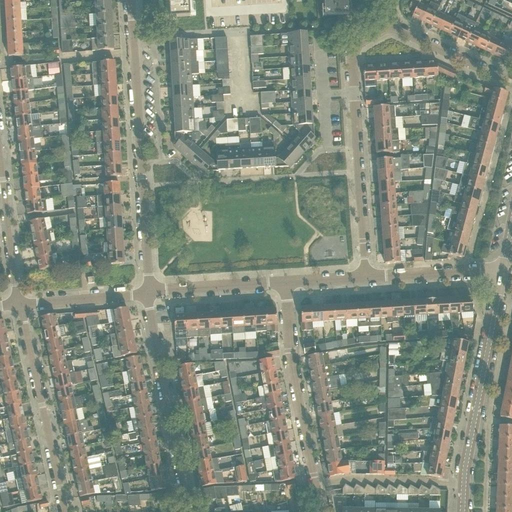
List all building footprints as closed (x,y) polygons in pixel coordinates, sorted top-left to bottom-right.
[(4,0),(5,10),(20,10),(19,0),(4,0)] [(95,1),(95,14),(111,13),(110,0),(95,1)] [(168,0),(170,18),(190,17),(188,0),(168,0)] [(325,0),(326,16),(349,14),(346,4),(350,3),(348,0),(325,0)] [(412,16),(422,20),(427,8),(418,4),(419,0),(411,0),(411,1),(409,5),(415,8),(412,16)] [(427,8),(422,20),(431,25),(439,7),(430,2),(427,8)] [(431,25),(440,29),(445,17),(438,13),(441,8),(439,7),(431,25)] [(488,20),(491,13),(482,8),(480,12),(478,17),(487,21),(488,20)] [(5,10),(6,22),(20,21),(20,10),(5,10)] [(95,14),(96,26),(111,25),(111,13),(95,14)] [(491,13),(489,17),(499,21),(501,17),(491,13)] [(440,29),(449,33),(457,15),(454,14),(451,19),(445,17),(440,29)] [(64,16),(59,16),(60,28),(65,28),(77,27),(77,23),(70,24),(69,15),(64,16)] [(457,15),(449,33),(458,37),(464,25),(466,19),(459,16),(457,15)] [(458,37),(467,42),(475,24),(466,19),(464,25),(458,37)] [(6,22),(6,33),(21,32),(20,21),(6,22)] [(467,42),(476,46),(482,33),(475,30),(477,24),(475,24),(467,42)] [(96,26),(97,38),(112,37),(111,25),(96,26)] [(476,46),(485,50),(494,32),(491,31),(488,36),(482,33),(476,46)] [(6,33),(7,45),(22,44),(21,32),(6,33)] [(485,50),(494,54),(500,42),(493,39),(496,33),(494,32),(485,50)] [(287,34),(288,46),(307,44),(306,33),(287,34)] [(249,37),(250,48),(262,47),(262,36),(249,37)] [(112,37),(97,38),(98,51),(113,50),(112,37)] [(214,39),(215,50),(227,49),(226,38),(214,39)] [(494,54),(503,59),(511,41),(509,39),(506,45),(500,42),(494,54)] [(61,41),(62,53),(72,53),(72,40),(66,40),(61,41)] [(169,41),(170,53),(189,52),(195,51),(197,51),(197,40),(169,41)] [(511,40),(511,41),(503,59),(511,62),(511,47),(511,44),(511,40)] [(22,44),(7,45),(8,56),(13,56),(22,56),(28,55),(27,43),(22,44)] [(288,46),(288,57),(308,56),(307,44),(288,46)] [(228,61),(227,49),(215,50),(216,62),(228,61)] [(170,53),(171,64),(190,63),(196,63),(195,51),(189,52),(170,53)] [(288,57),(289,68),(308,67),(308,56),(288,57)] [(91,62),(92,74),(114,73),(114,61),(91,62)] [(216,62),(216,73),(228,72),(228,61),(216,62)] [(436,62),(424,63),(425,77),(437,77),(437,70),(443,73),(445,68),(436,64),(436,62)] [(171,64),(171,76),(191,75),(199,74),(198,63),(196,63),(190,63),(171,64)] [(424,63),(412,64),(412,78),(425,77),(424,63)] [(400,64),(387,65),(388,80),(400,79),(400,64)] [(412,64),(400,64),(400,79),(412,78),(412,64)] [(387,65),(375,66),(376,80),(388,80),(387,65)] [(24,66),(9,68),(11,80),(11,81),(25,79),(31,79),(31,78),(30,66),(24,67),(24,66)] [(376,80),(375,66),(363,66),(364,87),(376,86),(376,80)] [(289,68),(282,69),(283,80),(290,80),(309,78),(308,67),(289,68)] [(448,69),(445,75),(453,78),(455,73),(448,69)] [(228,72),(217,73),(218,81),(222,80),(222,84),(229,83),(228,72)] [(93,86),(100,85),(115,84),(114,73),(92,74),(93,86)] [(171,76),(172,87),(191,86),(191,75),(171,76)] [(290,80),(291,91),(310,90),(309,78),(290,80)] [(25,79),(11,81),(12,92),(12,93),(27,91),(34,91),(32,79),(31,79),(25,79)] [(222,88),(218,89),(219,96),(223,95),(230,95),(229,83),(222,84),(222,88)] [(100,85),(101,97),(116,96),(115,84),(100,85)] [(172,87),(173,98),(192,97),(191,86),(172,87)] [(485,87),(484,92),(491,94),(490,99),(505,103),(507,93),(485,87)] [(291,91),(291,102),(310,101),(310,90),(291,91)] [(27,91),(12,93),(14,104),(28,103),(27,91)] [(261,105),(268,104),(275,104),(274,92),(260,93),(261,105)] [(219,96),(211,96),(211,104),(216,103),(216,107),(223,107),(223,95),(219,96)] [(101,97),(102,108),(117,107),(116,96),(101,97)] [(173,98),(174,110),(193,109),(192,97),(173,98)] [(490,99),(487,110),(502,114),(505,103),(490,99)] [(291,102),(292,114),(311,113),(310,101),(291,102)] [(14,104),(15,117),(30,115),(28,103),(14,104)] [(429,110),(419,111),(420,113),(420,116),(421,116),(432,115),(437,116),(438,116),(439,104),(429,104),(429,110)] [(373,107),(374,119),(394,118),(393,106),(373,107)] [(102,108),(102,120),(117,119),(117,107),(102,108)] [(217,112),(212,113),(212,119),(224,118),(223,107),(216,107),(217,112)] [(481,108),(478,119),(479,120),(499,125),(502,114),(487,110),(481,108)] [(174,110),(174,121),(193,120),(193,109),(174,110)] [(293,126),(304,125),(312,124),(311,113),(292,114),(293,126)] [(17,129),(39,126),(40,126),(39,120),(30,120),(30,115),(15,117),(17,129)] [(432,115),(421,116),(421,126),(436,125),(437,125),(438,116),(437,116),(432,115)] [(262,116),(277,130),(281,126),(269,116),(262,116)] [(470,119),(467,129),(481,132),(496,136),(498,126),(499,125),(479,120),(478,119),(470,117),(470,119)] [(260,118),(248,119),(249,126),(249,134),(261,133),(260,118)] [(374,119),(374,130),(389,129),(395,129),(394,118),(374,119)] [(102,120),(103,131),(118,130),(117,119),(102,120)] [(237,120),(237,127),(238,132),(245,131),(245,126),(249,126),(248,119),(237,120)] [(183,132),(183,133),(194,132),(193,120),(174,121),(175,133),(183,132)] [(220,134),(227,133),(226,120),(212,136),(215,139),(220,134)] [(292,142),(291,143),(302,153),(303,152),(307,152),(312,146),(312,142),(311,141),(314,137),(313,124),(312,124),(304,125),(295,125),(296,129),(300,133),(292,142)] [(39,126),(17,129),(18,141),(33,139),(41,138),(40,126),(39,126)] [(211,126),(206,131),(210,134),(214,129),(211,126)] [(389,129),(374,130),(375,142),(390,141),(398,140),(397,129),(395,129),(389,129)] [(95,132),(96,143),(119,142),(118,130),(103,131),(95,132)] [(183,132),(175,133),(174,133),(175,146),(178,150),(177,151),(187,160),(188,161),(198,149),(197,148),(183,137),(183,133),(183,132)] [(481,133),(478,143),(493,147),(496,136),(481,132),(481,133)] [(438,133),(437,145),(443,146),(444,142),(447,143),(448,135),(444,135),(445,134),(444,134),(438,133)] [(18,141),(20,153),(34,151),(41,150),(40,145),(33,146),(33,139),(18,141)] [(390,141),(375,142),(376,154),(386,153),(391,153),(399,152),(398,140),(390,141)] [(97,155),(105,154),(119,153),(119,142),(96,143),(97,155)] [(301,155),(302,153),(291,143),(278,158),(274,159),(274,158),(275,168),(288,167),(291,164),(292,165),(296,165),(302,158),(301,155)] [(478,144),(475,154),(490,158),(493,147),(478,143),(478,144)] [(239,144),(227,145),(228,150),(229,170),(240,169),(239,151),(239,150),(239,144)] [(216,146),(217,162),(217,171),(218,171),(218,170),(229,170),(228,150),(227,145),(216,146)] [(426,152),(425,154),(430,155),(433,155),(434,147),(428,147),(427,147),(426,147),(426,152)] [(262,148),(250,149),(252,168),(263,168),(262,148)] [(273,148),(262,148),(263,168),(274,167),(274,168),(275,168),(274,158),(273,148)] [(250,149),(239,150),(239,151),(240,169),(252,168),(250,149)] [(217,162),(213,162),(199,150),(189,162),(199,170),(200,169),(204,172),(217,171),(217,162)] [(20,153),(21,165),(35,163),(34,151),(20,153)] [(105,154),(105,166),(120,165),(119,153),(105,154)] [(469,153),(466,164),(486,169),(490,158),(475,154),(469,153)] [(425,155),(422,155),(423,167),(425,167),(425,168),(426,168),(427,168),(431,168),(432,162),(433,155),(425,155)] [(436,157),(434,168),(444,171),(447,159),(442,158),(436,157)] [(377,160),(378,171),(393,170),(400,170),(401,170),(400,158),(377,160)] [(21,165),(23,177),(37,175),(35,163),(21,165)] [(465,163),(462,175),(483,181),(486,169),(466,164),(465,163)] [(120,165),(105,166),(106,177),(121,177),(120,165)] [(434,168),(433,179),(438,180),(441,181),(445,182),(447,172),(444,171),(434,168)] [(393,170),(378,171),(378,183),(393,182),(401,181),(400,170),(393,170)] [(70,172),(63,173),(64,185),(66,185),(72,184),(70,172)] [(23,177),(24,189),(38,188),(38,182),(50,180),(49,174),(37,175),(23,177)] [(462,175),(459,186),(480,192),(483,181),(462,175)] [(433,179),(432,190),(439,193),(441,181),(438,180),(433,179)] [(103,183),(104,195),(119,194),(118,182),(103,183)] [(378,183),(379,194),(394,193),(393,182),(378,183)] [(81,185),(72,186),(73,196),(76,196),(76,198),(81,197),(81,186),(81,185)] [(458,185),(455,196),(478,203),(480,192),(459,186),(458,185)] [(24,189),(25,201),(40,200),(38,188),(24,189)] [(423,191),(408,192),(408,197),(412,197),(412,204),(427,203),(428,192),(423,191)] [(379,194),(380,206),(395,205),(394,193),(379,194)] [(97,196),(97,207),(120,206),(119,194),(104,195),(97,196)] [(455,196),(453,202),(461,205),(460,210),(475,214),(478,203),(455,196)] [(84,209),(87,208),(86,198),(83,198),(82,198),(76,199),(77,209),(84,209)] [(40,200),(25,201),(27,214),(37,213),(41,212),(47,211),(45,201),(40,201),(40,200)] [(412,204),(411,204),(411,215),(420,215),(426,216),(427,203),(412,204)] [(380,206),(381,217),(396,216),(395,205),(380,206)] [(98,219),(99,219),(120,217),(120,206),(97,207),(98,219)] [(446,209),(444,218),(449,219),(452,220),(456,221),(457,221),(471,225),(475,214),(460,210),(448,207),(447,209),(446,209)] [(420,215),(411,215),(412,227),(424,227),(426,216),(420,215)] [(381,217),(382,229),(397,228),(396,216),(381,217)] [(99,230),(106,230),(121,229),(120,217),(99,219),(99,230)] [(29,222),(31,234),(46,231),(43,218),(29,222)] [(457,221),(454,232),(468,236),(471,225),(457,221)] [(382,229),(382,240),(398,239),(397,228),(382,229)] [(31,234),(34,246),(55,241),(52,229),(46,231),(31,234)] [(106,230),(107,241),(122,240),(121,229),(106,230)] [(454,232),(451,243),(465,247),(468,236),(454,232)] [(433,238),(426,237),(424,261),(431,261),(433,238)] [(382,240),(383,252),(398,251),(398,239),(382,240)] [(107,241),(108,253),(123,252),(122,240),(107,241)] [(34,246),(37,258),(51,255),(57,253),(55,241),(34,246)] [(465,247),(446,242),(445,245),(443,245),(441,253),(462,259),(465,247)] [(87,243),(81,243),(82,254),(89,254),(87,243)] [(422,250),(413,250),(414,262),(421,261),(422,250)] [(398,251),(383,252),(384,263),(399,262),(398,251)] [(123,252),(108,253),(108,265),(123,264),(123,252)] [(51,255),(37,258),(39,270),(54,267),(51,255)] [(460,298),(448,299),(449,304),(449,314),(451,328),(454,328),(458,328),(457,321),(459,321),(458,316),(457,316),(457,313),(461,313),(460,304),(460,298)] [(471,298),(460,298),(461,313),(472,312),(471,298)] [(448,299),(437,300),(438,315),(449,314),(448,299)] [(437,300),(426,301),(427,315),(438,315),(437,300)] [(414,301),(402,302),(403,317),(404,325),(415,324),(414,316),(415,316),(414,301)] [(426,301),(414,301),(415,316),(427,315),(426,301)] [(402,302),(391,303),(392,322),(397,322),(397,317),(398,317),(403,317),(402,302)] [(379,303),(368,304),(369,327),(381,326),(380,318),(379,303)] [(391,303),(379,303),(380,318),(381,318),(386,318),(386,323),(392,323),(392,322),(391,303)] [(357,305),(356,305),(357,320),(357,328),(359,328),(369,327),(368,304),(363,304),(357,305)] [(356,305),(345,306),(346,320),(357,320),(356,305)] [(323,307),(322,307),(323,322),(324,322),(334,321),(333,306),(323,307)] [(345,306),(333,306),(334,321),(339,321),(339,327),(345,327),(345,320),(346,320),(345,306)] [(312,308),(310,308),(311,322),(312,322),(313,322),(323,322),(322,307),(312,308)] [(112,311),(114,323),(129,320),(127,308),(112,311)] [(310,308),(300,308),(302,331),(313,331),(312,322),(311,322),(310,308)] [(277,333),(276,310),(264,311),(265,332),(266,331),(266,325),(271,325),(272,333),(277,333)] [(86,318),(88,327),(96,326),(99,325),(97,317),(97,311),(93,311),(85,312),(86,318)] [(253,311),(241,312),(242,327),(243,333),(254,332),(254,326),(253,311)] [(264,311),(253,311),(254,326),(254,332),(265,332),(264,311)] [(241,312),(230,313),(231,328),(232,334),(243,334),(243,333),(242,327),(241,312)] [(219,313),(208,314),(209,336),(220,335),(219,313)] [(230,313),(219,313),(220,335),(232,334),(231,328),(230,313)] [(41,318),(43,330),(58,327),(55,314),(41,318)] [(208,314),(196,315),(197,330),(198,337),(209,337),(209,336),(208,314)] [(186,331),(197,330),(196,315),(185,316),(186,331)] [(185,316),(173,316),(175,331),(175,339),(187,339),(186,331),(185,316)] [(114,323),(116,334),(131,331),(129,320),(114,323)] [(83,322),(78,323),(80,334),(86,333),(83,322)] [(58,327),(43,330),(46,342),(60,339),(66,337),(63,325),(58,327)] [(96,326),(88,327),(90,339),(96,338),(99,337),(96,326)] [(454,328),(451,328),(452,337),(457,337),(465,339),(466,333),(458,331),(458,328),(454,328)] [(110,335),(112,347),(133,342),(131,331),(116,334),(110,335)] [(46,342),(49,354),(63,351),(60,339),(46,342)] [(445,340),(443,350),(465,354),(468,343),(453,340),(445,340)] [(133,342),(112,347),(114,358),(136,354),(133,342)] [(389,344),(388,356),(394,356),(397,355),(397,343),(389,344)] [(0,358),(10,356),(8,344),(0,345),(0,358)] [(303,346),(304,353),(315,352),(314,344),(303,346)] [(100,349),(93,351),(95,362),(102,360),(100,349)] [(222,350),(211,351),(211,361),(222,360),(222,354),(222,350)] [(442,350),(439,361),(442,361),(463,365),(465,354),(443,350),(442,350)] [(49,354),(51,366),(65,363),(63,351),(49,354)] [(306,356),(309,369),(329,365),(327,352),(306,356)] [(0,358),(0,370),(13,368),(10,356),(0,358)] [(125,359),(127,372),(142,369),(139,356),(125,359)] [(263,360),(258,361),(261,373),(275,370),(273,358),(263,360)] [(54,378),(73,373),(70,361),(65,363),(51,366),(54,378)] [(85,363),(87,370),(94,369),(92,361),(85,363)] [(376,361),(367,363),(368,370),(378,369),(376,361)] [(442,361),(440,373),(461,377),(463,365),(442,361)] [(224,362),(213,363),(215,372),(219,371),(225,370),(224,362)] [(233,362),(227,364),(230,379),(236,378),(233,362)] [(102,364),(96,365),(98,377),(105,376),(102,364)] [(178,367),(180,379),(195,376),(192,364),(178,367)] [(309,369),(311,381),(325,378),(332,377),(329,365),(309,369)] [(0,370),(0,378),(1,383),(15,380),(13,368),(0,370)] [(94,369),(87,370),(89,378),(96,376),(94,369)] [(127,372),(130,383),(144,381),(142,369),(127,372)] [(261,373),(263,385),(277,382),(275,370),(261,373)] [(73,373),(54,378),(56,389),(71,386),(83,384),(80,372),(73,373)] [(426,374),(427,385),(438,384),(459,388),(461,377),(440,373),(426,374)] [(325,378),(311,381),(313,393),(328,390),(340,387),(338,375),(332,377),(325,378)] [(105,376),(98,377),(101,389),(107,388),(105,376)] [(180,379),(183,391),(197,388),(195,376),(180,379)] [(388,377),(387,389),(402,388),(408,387),(407,376),(394,378),(388,377)] [(230,379),(232,392),(238,390),(236,378),(230,379)] [(0,395),(4,395),(18,392),(15,380),(1,383),(0,383),(0,395)] [(130,383),(132,395),(146,393),(144,381),(130,383)] [(227,382),(222,383),(224,395),(230,394),(227,382)] [(263,386),(257,387),(259,398),(265,397),(279,394),(277,382),(263,385),(263,386)] [(427,385),(423,385),(424,396),(432,396),(435,395),(442,397),(457,399),(459,388),(438,384),(427,385)] [(56,389),(59,401),(73,398),(71,386),(56,389)] [(183,391),(185,403),(199,400),(205,399),(203,387),(197,388),(183,391)] [(387,389),(387,400),(403,398),(402,388),(387,389)] [(120,390),(108,393),(110,399),(121,396),(120,390)] [(313,393),(316,405),(330,402),(328,390),(313,393)] [(4,395),(6,407),(21,404),(18,392),(4,395)] [(99,392),(93,394),(96,406),(101,405),(102,405),(99,392)] [(108,393),(102,394),(105,408),(111,407),(110,399),(108,393)] [(134,407),(149,405),(146,393),(132,395),(134,407)] [(224,395),(218,397),(219,399),(224,398),(225,402),(231,401),(230,394),(224,395)] [(245,394),(233,396),(234,403),(240,402),(246,401),(245,394)] [(262,410),(267,409),(282,406),(279,394),(265,397),(255,399),(256,405),(261,404),(262,410)] [(511,395),(504,394),(502,405),(511,407),(511,395)] [(432,396),(431,400),(434,400),(433,407),(440,408),(454,411),(457,399),(442,397),(435,395),(432,396)] [(73,398),(59,401),(62,413),(76,410),(82,409),(80,397),(73,398)] [(185,403),(187,415),(202,412),(207,411),(205,399),(199,400),(185,403)] [(330,402),(316,405),(318,417),(332,414),(332,413),(338,412),(336,401),(330,402)] [(6,407),(9,419),(23,416),(21,404),(6,407)] [(96,406),(95,406),(98,417),(104,416),(101,405),(96,406)] [(134,407),(137,419),(151,417),(149,405),(134,407)] [(511,407),(502,405),(500,417),(510,419),(511,419),(511,407)] [(267,409),(270,421),(284,418),(282,406),(267,409)] [(433,407),(431,418),(452,422),(454,411),(440,408),(433,407)] [(387,409),(387,420),(393,420),(405,420),(404,409),(387,409)] [(62,413),(64,425),(78,422),(76,410),(62,413)] [(202,412),(187,415),(190,427),(204,424),(210,423),(208,411),(207,411),(202,412)] [(318,417),(320,429),(335,426),(332,414),(318,417)] [(9,419),(11,431),(26,428),(23,416),(9,419)] [(134,433),(139,431),(153,429),(151,417),(137,419),(131,421),(134,433)] [(230,426),(226,427),(227,432),(230,431),(236,430),(234,418),(229,419),(230,426)] [(267,434),(272,433),(286,430),(284,418),(270,421),(265,422),(267,434)] [(429,429),(436,430),(450,433),(452,422),(431,418),(429,429)] [(67,437),(81,434),(93,432),(93,431),(92,427),(87,428),(86,421),(78,422),(64,425),(67,437)] [(190,427),(192,439),(206,436),(204,424),(190,427)] [(245,426),(239,428),(241,439),(247,438),(245,426)] [(320,429),(322,441),(337,438),(335,426),(320,429)] [(511,426),(499,426),(499,438),(511,438),(511,426)] [(6,432),(8,444),(28,440),(26,428),(11,431),(6,432)] [(139,432),(121,436),(122,440),(128,439),(129,441),(137,440),(136,437),(140,436),(142,443),(156,441),(153,429),(139,431),(139,432)] [(272,433),(274,445),(288,442),(286,430),(272,433)] [(436,430),(434,442),(448,444),(450,433),(436,430)] [(67,437),(69,449),(84,446),(81,434),(67,437)] [(192,439),(194,451),(209,448),(206,436),(192,439)] [(322,441),(325,453),(339,450),(337,438),(322,441)] [(511,438),(499,438),(498,450),(511,450),(511,438)] [(16,449),(17,455),(31,452),(28,440),(8,444),(10,450),(16,449)] [(142,443),(144,455),(158,453),(156,441),(142,443)] [(268,446),(270,458),(276,457),(291,454),(288,442),(274,445),(268,446)] [(434,442),(431,453),(446,456),(448,444),(434,442)] [(69,449),(72,461),(86,458),(84,446),(69,449)] [(194,451),(197,463),(211,460),(209,448),(194,451)] [(325,453),(327,465),(342,462),(339,450),(325,453)] [(511,450),(498,450),(498,462),(511,462),(511,450)] [(250,451),(244,452),(246,464),(252,462),(250,451)] [(422,451),(421,463),(422,463),(429,464),(443,467),(446,456),(431,453),(422,451)] [(10,456),(12,468),(34,464),(31,452),(17,455),(10,456)] [(144,455),(146,467),(161,465),(158,453),(144,455)] [(270,458),(272,470),(293,466),(291,454),(276,457),(270,458)] [(72,461),(75,473),(89,470),(86,458),(72,461)] [(211,460),(197,463),(199,475),(219,471),(217,459),(211,460)] [(342,462),(327,465),(329,477),(344,474),(349,473),(347,461),(342,462)] [(248,476),(254,474),(255,474),(253,462),(252,462),(246,464),(245,464),(248,476)] [(369,462),(369,474),(374,474),(383,474),(383,468),(383,462),(377,462),(369,462)] [(511,462),(498,462),(497,473),(511,473),(511,462)] [(422,463),(413,464),(413,472),(420,472),(422,463)] [(420,472),(420,475),(427,476),(431,476),(441,479),(443,467),(429,464),(422,463),(420,472)] [(15,480),(16,480),(36,476),(34,464),(12,468),(7,469),(8,474),(13,473),(15,480)] [(146,467),(149,479),(163,477),(161,465),(146,467)] [(234,467),(237,483),(246,481),(243,465),(234,467)] [(293,466),(272,470),(274,482),(281,481),(295,479),(293,466)] [(75,473),(77,485),(91,482),(89,470),(75,473)] [(219,471),(199,475),(201,487),(211,485),(216,484),(223,484),(221,470),(219,471)] [(511,473),(497,473),(497,485),(511,485),(511,473)] [(18,492),(25,491),(39,488),(36,476),(16,480),(18,492)] [(121,491),(117,477),(112,478),(115,493),(121,491)] [(163,477),(149,479),(151,492),(165,489),(163,477)] [(91,482),(77,485),(80,497),(94,494),(92,487),(98,486),(97,481),(91,482)] [(125,496),(127,496),(131,495),(128,483),(122,484),(125,496)] [(342,489),(342,494),(353,494),(353,489),(345,484),(342,489)] [(353,489),(353,494),(363,494),(363,489),(355,485),(353,489)] [(363,489),(363,494),(374,495),(374,489),(366,485),(363,489)] [(374,489),(374,495),(385,495),(385,490),(377,485),(374,489)] [(385,495),(396,495),(396,489),(388,485),(385,490),(385,495)] [(396,495),(407,495),(407,490),(399,485),(396,489),(396,495)] [(407,490),(407,495),(418,495),(418,490),(409,485),(407,490)] [(418,495),(429,495),(429,490),(421,485),(418,490),(418,495)] [(511,485),(497,485),(496,497),(511,497),(511,485)] [(431,486),(429,490),(429,495),(440,496),(440,490),(431,486)] [(202,490),(204,502),(216,499),(213,487),(202,490)] [(225,492),(225,487),(214,488),(216,499),(226,497),(225,495),(226,495),(225,492)] [(236,487),(225,487),(225,492),(226,495),(238,495),(236,487)] [(39,488),(25,491),(27,503),(41,500),(39,488)] [(8,494),(1,496),(4,507),(14,505),(11,494),(9,494),(8,494)] [(138,495),(131,495),(127,496),(127,501),(128,506),(140,506),(139,501),(138,501),(138,495)] [(511,497),(496,497),(496,509),(511,510),(511,499),(511,497)]
